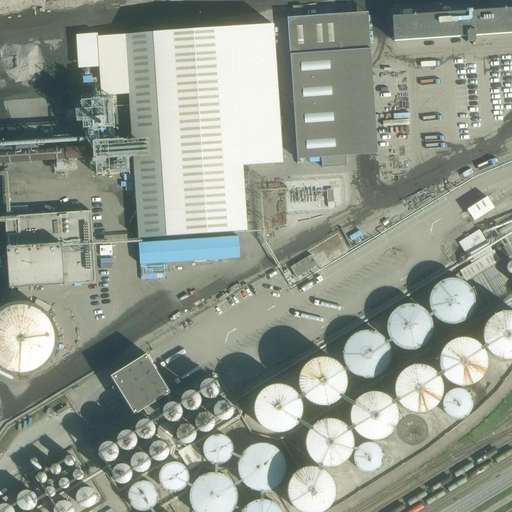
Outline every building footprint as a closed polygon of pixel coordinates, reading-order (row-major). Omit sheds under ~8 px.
[(293,6),(294,17),(304,16),(303,6),(293,6)] [(511,9),(393,17),(395,41),(467,37),(468,42),(475,43),(492,43),(491,35),(511,33),(511,9)] [(337,15),(289,19),(291,54),(339,51),(337,15)] [(276,57),(289,57),(289,33),(276,33),(276,57)] [(339,51),(291,54),(298,159),(322,157),(323,167),(347,165),(339,51)] [(133,139),(94,141),(95,174),(131,173),(130,158),(151,157),(149,104),(139,105),(140,126),(133,126),(133,139)] [(284,159),(295,159),(295,127),(283,128),(284,159)] [(488,196),(467,209),(474,220),(495,208),(488,196)] [(89,213),(4,219),(8,291),(94,285),(89,213)] [(473,259),(490,249),(478,229),(461,239),(473,259)] [(238,242),(179,246),(181,267),(239,263),(238,242)] [(179,246),(139,248),(140,269),(181,267),(179,246)] [(312,254),(292,265),(300,279),(313,272),(314,273),(321,269),(312,254)] [(429,296),(431,308),(438,317),(448,323),(460,323),(470,317),(477,307),(478,296),(474,285),(465,277),(454,274),(442,277),(434,285),(429,296)] [(385,321),(387,333),(394,342),(404,348),(416,348),(426,342),(433,332),(434,321),(430,310),(421,302),(410,299),(398,302),(390,310),(385,321)] [(60,346),(60,341),(59,335),(58,330),(55,325),(53,320),(49,316),(45,312),(40,309),(35,307),(30,305),(24,304),(18,304),(13,305),(7,307),(2,309),(0,310),(0,374),(1,375),(6,377),(11,379),(16,380),(22,381),(28,380),(33,379),(38,377),(43,374),(47,371),(51,367),(54,362),(57,357),(59,352),(60,346)] [(484,334),(486,345),(493,355),(503,360),(511,360),(511,312),(509,312),(497,315),(488,323),(484,334)] [(344,350),(345,362),(352,371),(362,377),(374,376),(384,371),(391,361),(392,350),(388,339),(379,331),(368,328),(356,331),(348,339),(344,350)] [(440,358),(441,370),(448,379),(458,385),(470,385),(480,379),(487,369),(488,358),(484,347),(475,339),(464,336),(452,339),(444,347),(440,358)] [(164,383),(147,354),(110,377),(128,405),(134,415),(170,393),(164,383)] [(299,375),(301,387),(307,397),(318,402),(330,402),(340,396),(347,387),(348,375),(344,364),(335,357),(323,354),(312,357),(303,364),(299,375)] [(395,385),(396,396),(403,406),(414,411),(425,411),(436,406),(442,396),(444,384),(440,373),(431,366),(419,363),(408,366),(399,374),(395,385)] [(204,393),(208,396),(212,397),(217,395),(221,393),(223,388),(223,384),(221,379),(217,376),(212,375),(208,376),(204,379),(202,384),(202,388),(204,393)] [(254,403),(256,415),(263,424),(273,430),(285,430),(295,424),(302,415),(303,403),(299,392),(290,384),(279,382),(267,384),(259,392),(254,403)] [(449,415),(455,418),(460,418),(465,417),(470,414),(473,410),(475,405),(475,399),(473,394),(470,389),(465,386),(459,385),(453,386),(448,389),(444,394),(442,400),(443,406),(445,411),(449,415)] [(184,405),(187,408),(192,409),(197,408),(200,405),(202,400),(202,396),(200,391),(197,388),(192,387),(187,388),(184,391),(182,396),(182,400),(184,405)] [(352,411),(354,423),(361,433),(371,438),(383,438),(393,432),(400,423),(401,411),(397,400),(388,392),(377,390),(365,393),(356,400),(352,411)] [(217,413),(221,416),(225,417),(230,416),(234,413),(236,409),(236,404),(234,400),(230,397),(225,396),(221,397),(217,400),(215,404),(215,409),(217,413)] [(165,416),(169,419),(174,420),(178,419),(182,416),(184,412),(184,407),(182,403),(178,400),(174,399),(169,400),(165,403),(163,407),(163,412),(165,416)] [(199,425),(202,427),(207,429),(212,427),(215,425),(217,420),(217,415),(215,411),(212,408),(207,407),(202,408),(199,411),(197,416),(197,420),(199,425)] [(139,433),(143,436),(148,437),(152,436),(156,433),(158,429),(158,424),(156,420),(152,417),(148,416),(143,417),(139,420),(137,424),(137,429),(139,433)] [(306,439),(308,450),(315,460),(325,465),(337,465),(347,460),(354,450),(355,438),(351,428),(342,420),(331,417),(319,420),(310,428),(306,439)] [(178,437),(182,440),(187,441),(191,440),(195,437),(197,433),(197,428),(195,424),(191,421),(187,420),(182,421),(178,424),(176,428),(176,433),(178,437)] [(424,426),(409,430),(413,444),(427,441),(424,426)] [(119,445),(123,448),(127,449),(132,448),(136,445),(138,441),(138,436),(136,432),(132,429),(127,428),(123,429),(119,432),(117,436),(117,441),(119,445)] [(208,459),(217,463),(227,461),(234,453),(235,443),(230,434),(221,430),(211,432),(204,439),(203,450),(208,459)] [(152,454),(156,457),(161,458),(165,457),(169,454),(171,450),(171,445),(169,441),(165,438),(161,437),(156,438),(152,441),(150,445),(150,450),(152,454)] [(360,468),(366,471),(371,471),(376,470),(381,467),(384,463),(386,458),(386,452),(384,446),(381,442),(375,439),(370,438),(364,439),(359,442),(355,447),(353,453),(354,459),(356,464),(360,468)] [(101,457),(104,460),(109,461),(114,460),(117,457),(119,452),(119,448),(117,443),(114,441),(109,439),(104,441),(101,444),(99,448),(99,452),(101,457)] [(238,463),(240,475),(246,484),(257,490),(269,490),(279,484),(286,474),(287,463),(283,452),(274,444),(262,441),(251,444),(242,452),(238,463)] [(134,465),(138,468),(142,469),(147,468),(151,465),(153,461),(153,456),(151,452),(147,449),(142,448),(138,449),(134,452),(132,456),(132,461),(134,465)] [(66,462),(69,463),(72,464),(74,462),(76,460),(76,457),(75,454),(72,452),(69,452),(66,454),(65,456),(65,459),(66,462)] [(164,487),(174,492),(184,489),(191,482),(192,472),(187,463),(177,458),(167,461),(160,468),(159,478),(164,487)] [(53,471),(55,472),(58,472),(61,471),(63,468),(63,465),(61,463),(59,461),(56,461),(53,463),(52,465),(51,468),(53,471)] [(114,478),(117,481),(122,482),(127,481),(130,478),(132,474),(132,469),(130,465),(127,462),(122,461),(117,462),(114,465),(112,469),(112,474),(114,478)] [(75,475),(78,476),(81,477),(83,475),(85,473),(85,470),(83,467),(81,465),(78,465),(75,467),(74,469),(74,472),(75,475)] [(289,487),(290,498),(297,508),(304,511),(321,511),(329,508),(336,498),(337,486),(333,476),(324,468),(313,465),(302,468),(293,476),(289,487)] [(38,478),(41,480),(44,480),(46,479),(48,476),(48,473),(47,470),(44,469),(41,469),(39,470),(37,473),(37,476),(38,478)] [(189,493),(191,505),(195,511),(231,511),(237,505),(238,493),(234,482),(225,474),(213,472),(202,475),(193,482),(189,493)] [(61,483),(63,485),(66,485),(69,484),(70,481),(70,478),(69,476),(66,474),(63,474),(61,475),(59,478),(59,481),(61,483)] [(132,507),(142,511),(152,509),(159,501),(160,491),(155,482),(145,478),(135,480),(128,488),(127,498),(132,507)] [(47,490),(49,491),(52,491),(55,490),(57,487),(57,484),(55,482),(53,480),(50,480),(47,481),(46,484),(46,487),(47,490)] [(78,502),(82,505),(87,506),(91,505),(95,502),(97,498),(97,493),(95,489),(91,486),(87,485),(82,486),(78,489),(76,493),(76,498),(78,502)] [(20,509),(23,511),(33,511),(37,509),(39,505),(39,500),(37,496),(33,493),(29,492),(24,493),(20,496),(18,500),(18,505),(20,509)] [(240,511),(284,511),(283,507),(274,499),(263,496),(251,499),(242,507),(240,511)] [(55,511),(75,511),(76,511),(76,507),(73,503),(70,500),(65,499),(61,500),(57,503),(55,507),(55,511)]
